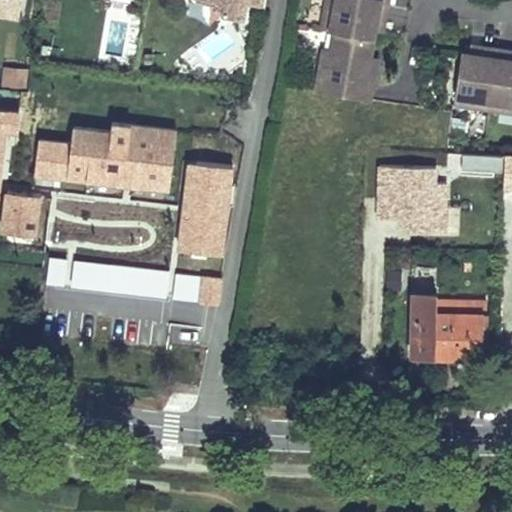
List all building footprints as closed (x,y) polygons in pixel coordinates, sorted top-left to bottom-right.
[(173,0),(199,4),(201,13),(230,17),(228,29),(258,34),(260,22),(269,23),(273,0),(173,0)] [(335,30),(375,37),(376,29),(378,21),(386,22),(389,5),(362,0),(340,0),(339,7),(331,6),(327,28),(335,30)] [(21,4),(0,1),(0,14),(19,18),(21,4)] [(384,31),(386,22),(378,21),(376,29),(384,31)] [(335,30),(327,28),(325,46),(333,47),(335,30)] [(369,68),(372,55),(375,37),(335,30),(333,47),(325,46),(317,90),(372,98),(377,69),(369,68)] [(472,44),(471,52),(479,54),(481,46),(472,44)] [(491,100),(498,48),(481,46),(479,54),(471,52),(463,52),(456,103),(479,106),(480,99),(491,100)] [(500,110),(511,110),(511,49),(498,48),(491,100),(501,101),(500,110)] [(369,68),(377,69),(379,57),(372,55),(369,68)] [(26,87),(27,68),(2,66),(1,86),(26,87)] [(490,108),(491,100),(480,99),(479,106),(490,108)] [(501,101),(491,100),(490,108),(500,110),(501,101)] [(0,142),(1,131),(16,132),(18,108),(0,106),(0,142)] [(35,171),(169,188),(177,130),(177,129),(113,121),(112,130),(74,125),(72,142),(40,138),(35,171)] [(194,132),(177,130),(173,165),(190,167),(194,132)] [(502,156),(472,155),(448,153),(448,163),(464,169),(487,170),(486,192),(501,192),(502,156)] [(408,232),(457,234),(458,204),(446,204),(447,182),(434,182),(435,166),(377,164),(375,212),(409,213),(408,232)] [(0,236),(37,238),(39,192),(0,191),(0,196),(0,236)] [(48,254),(44,282),(62,285),(66,257),(48,254)] [(70,260),(68,288),(166,295),(168,267),(70,260)] [(173,273),(171,300),(219,303),(221,277),(173,273)] [(437,292),(414,292),(413,354),(436,354),(436,357),(481,358),(481,336),(482,313),(437,312),(437,300),(437,292)] [(437,300),(437,312),(482,313),(481,336),(487,336),(488,301),(437,300)]
